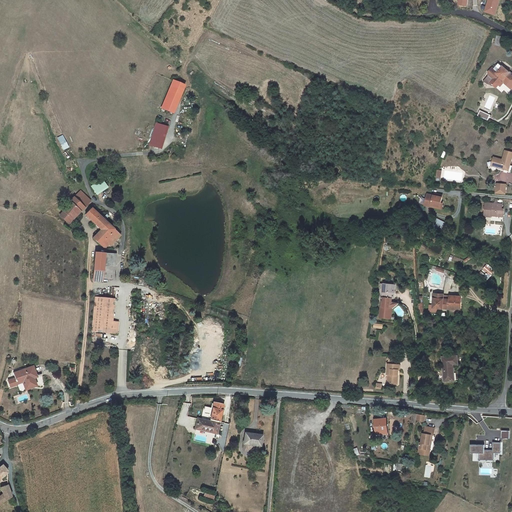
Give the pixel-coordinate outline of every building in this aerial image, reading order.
[(511,80),(511,75),(509,73),(510,72),(502,66),(497,72),(492,68),(488,72),(488,75),(492,75),(494,77),(489,82),(496,88),(499,85),(503,79),(509,84),(511,80)] [(185,85),(173,80),(162,108),(173,113),(185,85)] [(161,149),(169,127),(156,122),(148,144),(161,149)] [(66,142),(63,136),(58,138),(61,144),(66,142)] [(511,165),(510,164),(511,157),(511,152),(505,151),(503,160),(494,157),(492,165),(501,168),(500,170),(510,172),(511,165)] [(91,186),(96,194),(108,188),(104,179),(91,186)] [(506,184),(497,184),(496,192),(505,193),(506,184)] [(80,209),(82,211),(85,207),(88,204),(77,194),(74,197),(70,201),(67,206),(63,212),(71,219),(80,209)] [(441,201),(442,195),(435,194),(434,196),(433,195),(426,194),(424,203),(439,207),(441,201)] [(485,203),(484,216),(491,217),(491,216),(491,214),(496,214),(496,216),(503,217),(503,209),(502,209),(502,204),(497,204),(497,200),(495,200),(495,204),(485,203)] [(439,207),(424,203),(424,205),(441,209),(443,201),(441,201),(439,207)] [(108,245),(118,233),(109,225),(111,224),(109,223),(108,224),(91,208),(85,215),(101,230),(98,233),(104,239),(102,241),(107,246),(108,245)] [(82,211),(80,209),(71,219),(63,212),(60,215),(69,224),(82,211)] [(443,222),(435,218),(433,222),(437,224),(435,228),(439,230),(443,222)] [(447,224),(443,222),(439,230),(443,232),(447,224)] [(104,239),(98,233),(93,238),(105,249),(107,246),(102,241),(104,239)] [(120,235),(118,233),(108,245),(110,246),(120,235)] [(114,279),(116,254),(95,252),(94,270),(103,270),(103,278),(114,279)] [(489,269),(485,266),(483,269),(489,274),(491,275),(493,272),(489,269)] [(479,273),(485,279),(489,274),(483,269),(479,273)] [(103,270),(94,270),(93,281),(102,282),(103,278),(103,270)] [(392,298),(394,299),(395,292),(381,291),(379,301),(382,302),(380,318),(394,319),(394,317),(392,317),(390,317),(392,302),(392,298)] [(460,310),(460,297),(443,296),(443,294),(440,294),(438,294),(434,294),(433,308),(449,309),(460,310)] [(111,322),(114,299),(95,297),(92,332),(106,333),(107,322),(111,322)] [(393,308),(398,303),(394,302),(392,302),(390,317),(392,317),(393,308)] [(111,322),(107,322),(106,333),(116,334),(117,323),(111,322)] [(458,356),(443,357),(444,381),(454,380),(455,380),(453,365),(456,365),(458,365),(458,356)] [(389,374),(388,384),(397,384),(398,370),(400,370),(400,365),(399,365),(400,360),(389,359),(389,364),(388,364),(387,374),(389,374)] [(37,377),(33,366),(13,373),(17,384),(23,382),(22,380),(28,378),(28,380),(37,377)] [(217,434),(220,422),(218,421),(219,416),(221,416),(224,404),(214,402),(213,408),(205,406),(202,419),(197,418),(195,429),(217,434)] [(387,431),(386,418),(376,419),(378,434),(385,433),(384,431),(387,431)] [(425,427),(424,434),(423,433),(422,443),(420,443),(419,449),(430,450),(431,445),(428,444),(430,435),(432,435),(433,435),(435,429),(425,427)] [(509,438),(509,430),(501,431),(502,438),(509,438)] [(262,435),(245,433),(244,443),(253,444),(253,445),(261,446),(262,435)] [(473,460),(494,460),(494,453),(501,453),(501,442),(493,442),(493,450),(485,450),(485,445),(470,444),(470,453),(473,453),(473,460)] [(9,487),(8,485),(1,488),(3,495),(6,501),(12,496),(11,493),(10,490),(9,487)]
